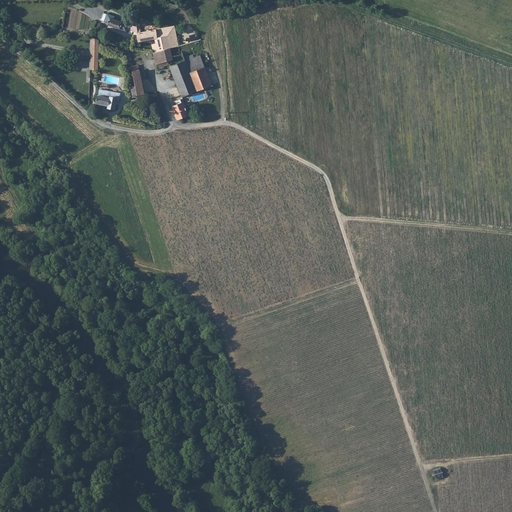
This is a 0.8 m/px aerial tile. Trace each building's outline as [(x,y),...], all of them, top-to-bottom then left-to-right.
[(108,14),(106,21),(124,27),(126,28),(126,27),(128,27),(129,27),(130,27),(132,28),(132,32),(136,31),(136,33),(133,34),(134,39),(152,35),(154,35),(158,34),(159,34),(165,33),(166,35),(168,45),(163,46),(157,48),(152,49),(156,66),(163,64),(163,62),(168,61),(174,76),(181,93),(211,81),(204,64),(199,52),(185,57),(181,47),(178,48),(178,46),(177,42),(173,22),(137,29),(136,23),(108,14)] [(163,46),(168,45),(166,35),(165,33),(159,34),(158,34),(154,35),(155,40),(157,48),(163,46)] [(93,37),(92,69),(100,70),(101,38),(93,37)] [(130,64),(135,82),(138,92),(144,90),(137,62),(130,64)] [(109,96),(109,97),(97,95),(96,103),(107,105),(107,107),(114,109),(116,97),(109,96)] [(192,113),(187,102),(175,107),(179,118),(192,113)] [(440,468),(433,470),(436,479),(443,477),(440,468)]
